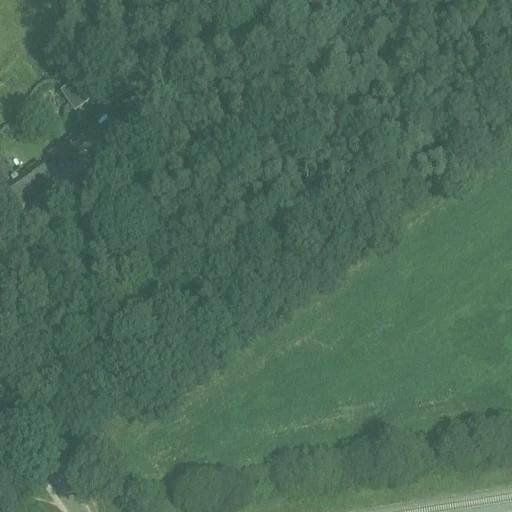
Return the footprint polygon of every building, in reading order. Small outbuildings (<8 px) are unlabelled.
[(84,79),(61,96),(70,107),(74,104),(78,109),(96,95),(84,79)] [(94,121),(112,145),(136,127),(117,103),(94,121)] [(114,148),(121,159),(135,149),(128,139),(114,148)] [(49,154),(58,168),(75,157),(65,143),(49,154)] [(0,160),(0,194),(14,215),(40,198),(34,189),(48,180),(37,164),(23,173),(22,172),(14,177),(2,159),(0,160)]
